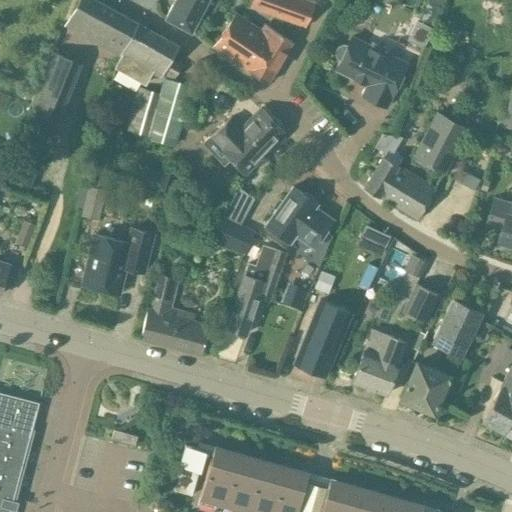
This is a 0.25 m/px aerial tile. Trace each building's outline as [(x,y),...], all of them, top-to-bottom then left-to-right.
[(119,56),(138,23),(94,0),(77,0),(64,25),(119,56)] [(173,0),(165,18),(190,31),(197,17),(207,23),(219,0),(173,0)] [(304,27),(312,5),(299,0),(252,0),(250,7),(304,27)] [(438,0),(425,0),(419,20),(431,24),(438,0)] [(259,31),(235,15),(213,48),(267,84),(290,43),(264,25),(259,31)] [(138,23),(119,56),(120,56),(114,68),(145,85),(151,74),(159,78),(162,74),(173,80),(182,63),(171,57),(177,46),(138,23)] [(368,47),(350,38),(345,46),(342,45),(337,46),(334,50),(333,54),(335,59),(338,62),(334,70),(366,85),(361,96),(384,107),(405,65),(385,55),(387,50),(370,42),(368,47)] [(82,63),(51,50),(27,111),(57,123),(82,63)] [(190,84),(173,80),(164,78),(160,93),(137,86),(124,130),(173,144),(190,84)] [(232,114),(203,143),(224,165),(231,159),(245,173),(283,134),(284,133),(260,107),(243,124),(232,114)] [(435,111),(412,156),(445,173),(468,128),(435,111)] [(363,188),(378,198),(379,198),(379,197),(416,219),(435,189),(397,166),(402,158),(387,149),(382,157),(363,188)] [(141,165),(136,183),(162,191),(168,174),(141,165)] [(108,176),(91,172),(88,185),(82,184),(77,208),(81,210),(80,216),(98,219),(108,176)] [(480,179),(465,172),(459,183),(474,191),(480,179)] [(292,186),(265,224),(289,242),(294,236),(313,250),(334,219),(315,206),(317,204),(313,202),(313,198),(307,192),(302,194),(292,186)] [(510,200),(493,196),(484,225),(500,230),(496,242),(511,246),(511,214),(506,212),(510,200)] [(254,230),(222,215),(210,241),(243,255),(254,230)] [(35,224),(23,220),(15,243),(27,247),(35,224)] [(366,224),(357,242),(382,254),(390,235),(366,224)] [(151,232),(132,227),(128,241),(95,233),(82,283),(117,292),(123,266),(141,270),(151,232)] [(168,237),(166,244),(182,250),(185,244),(168,237)] [(394,237),(373,277),(392,287),(413,246),(394,237)] [(269,300),(280,270),(286,252),(263,243),(255,265),(248,262),(226,326),(245,333),(258,296),(269,300)] [(412,255),(404,271),(419,278),(427,263),(412,255)] [(0,286),(8,262),(0,259),(0,286)] [(321,273),(315,290),(327,295),(334,277),(321,273)] [(177,280),(154,274),(152,286),(140,336),(201,352),(208,322),(191,319),(192,313),(170,307),(177,280)] [(286,283),(279,302),(296,308),(303,289),(286,283)] [(439,293),(417,283),(403,312),(425,322),(439,293)] [(470,306),(452,297),(430,343),(459,356),(483,306),(473,301),(470,306)] [(349,311),(319,299),(293,362),(312,369),(313,375),(319,377),(323,374),(349,311)] [(419,331),(411,347),(417,349),(425,334),(419,331)] [(404,340),(384,333),(376,353),(363,348),(351,380),(385,392),(396,361),(404,340)] [(511,360),(481,419),(503,432),(511,415),(511,360)] [(447,373),(416,361),(400,398),(420,406),(420,410),(427,413),(430,411),(431,411),(447,373)] [(0,511),(8,511),(37,402),(0,391),(0,511)] [(511,415),(503,432),(511,436),(511,415)] [(116,440),(128,444),(132,444),(135,445),(137,435),(135,435),(114,429),(111,439),(116,440)] [(222,503),(237,450),(214,444),(199,497),(222,503)] [(237,450),(222,503),(246,510),(261,457),(237,450)] [(246,510),(253,511),(270,511),(284,464),(261,457),(246,510)] [(179,463),(171,490),(191,495),(198,468),(179,463)] [(284,464),(270,511),(295,511),(308,470),(284,464)] [(344,511),(353,483),(330,476),(319,511),(344,511)] [(344,511),(370,511),(376,490),(353,483),(344,511)] [(376,490),(370,511),(395,511),(400,496),(376,490)] [(420,511),(423,503),(400,496),(395,511),(420,511)]
